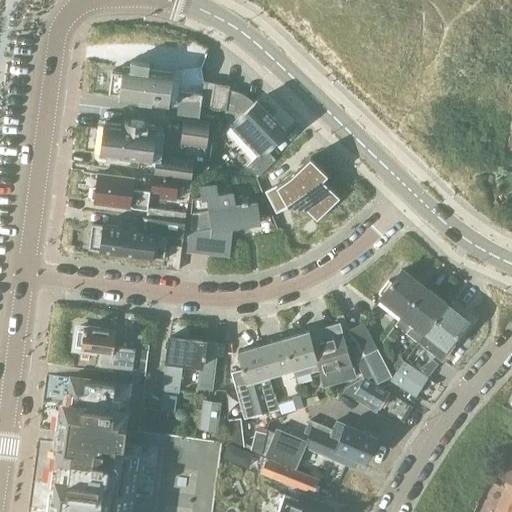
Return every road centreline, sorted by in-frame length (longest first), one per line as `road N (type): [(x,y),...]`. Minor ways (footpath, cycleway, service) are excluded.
road 1 (residential): [(23,281),(272,298),(337,266),(408,193)]
road 2 (secondary): [(167,0),(210,13),(245,36),(408,193)]
road 3 (secondary): [(23,281),(59,29),(74,8),(94,0)]
road 4 (residential): [(395,511),(439,432),(511,346)]
road 5 (secondary): [(0,470),(23,281)]
road 6 (secondary): [(511,266),(463,242),(408,193)]
